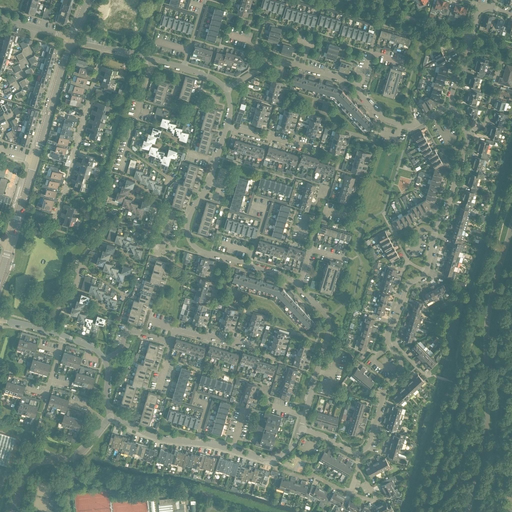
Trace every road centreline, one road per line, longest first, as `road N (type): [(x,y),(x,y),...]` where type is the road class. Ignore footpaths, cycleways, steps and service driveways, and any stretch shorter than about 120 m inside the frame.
road 1 (unknown): [(511,165),(456,353),(457,394),(424,511)]
road 2 (residential): [(466,131),(426,271),(407,287),(388,333),(399,374),(386,387),(369,445),(356,452)]
road 3 (unclassified): [(467,511),(485,436),(489,305),(511,224)]
road 4 (residential): [(226,126),(206,188),(188,212),(188,238),(201,252),(297,285)]
road 5 (residential): [(19,208),(54,218),(103,48)]
road 6 (residential): [(273,458),(154,437),(110,416)]
road 7 (residential): [(297,285),(329,323),(301,427)]
road 8 (residential): [(359,83),(273,60),(224,90)]
road 9 (residential): [(11,511),(26,468),(81,452),(105,421)]
road 10 (tertiary): [(71,39),(34,160)]
road 11 (residential): [(171,342),(175,329),(258,346),(279,359)]
road 12 (residential): [(450,100),(409,126),(383,118),(359,94),(359,83)]
